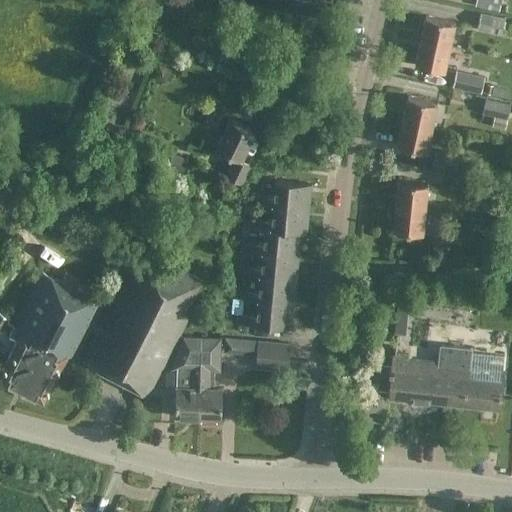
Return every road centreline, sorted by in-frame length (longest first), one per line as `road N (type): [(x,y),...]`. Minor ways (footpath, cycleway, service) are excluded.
road 1 (residential): [(311,479),(340,178),(379,0)]
road 2 (tertiary): [(311,479),(213,471),(0,416)]
road 3 (tertiary): [(511,490),(311,479)]
